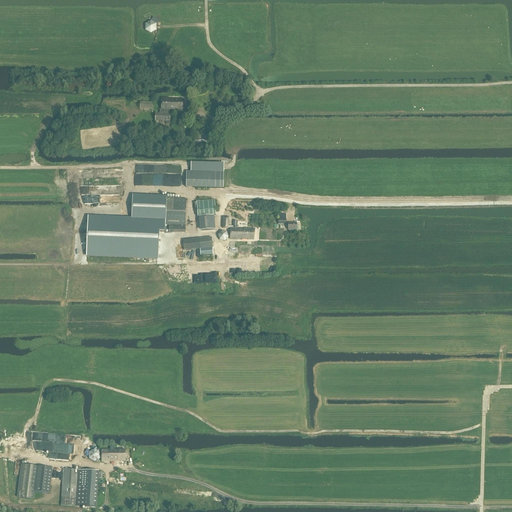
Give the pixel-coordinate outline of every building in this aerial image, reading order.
[(183,112),(184,100),(161,98),(161,110),(159,110),(159,114),(156,114),(155,121),(166,122),(166,124),(169,125),(170,114),(168,114),(169,111),(183,112)] [(87,245),(86,256),(158,259),(158,248),(159,239),(159,232),(165,233),(165,226),(165,225),(185,226),(186,199),(133,197),(132,219),(113,218),(88,217),(88,223),(87,245)] [(197,217),(215,216),(214,201),(196,202),(197,217)] [(286,225),(286,219),(286,215),(278,215),(278,219),(278,225),(286,225)] [(237,228),(237,221),(233,221),(233,227),(230,226),(230,225),(229,225),(228,228),(231,228),(230,240),(254,240),(255,229),(237,228)] [(221,231),(218,235),(219,240),(225,242),(228,238),(227,232),(221,231)] [(199,239),(183,240),(184,250),(200,249),(212,248),(211,238),(199,239)] [(200,249),(197,250),(197,258),(201,258),(201,256),(213,255),(212,248),(200,249)] [(110,450),(102,450),(102,462),(126,461),(125,450),(120,450),(114,450),(114,447),(110,447),(110,450)] [(100,453),(95,450),(89,453),(89,459),(94,462),(100,460),(100,453)] [(21,465),(17,498),(34,500),(35,492),(50,494),(51,484),(53,469),(36,467),(21,465)] [(61,498),(61,506),(96,508),(98,472),(79,471),(63,470),(61,498)]
